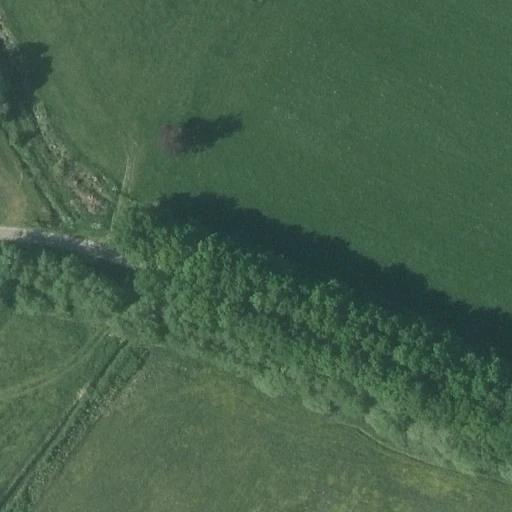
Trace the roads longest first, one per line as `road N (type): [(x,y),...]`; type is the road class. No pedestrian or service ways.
road 1 (unclassified): [(511,419),(98,252),(0,235)]
road 2 (track): [(19,0),(46,32),(125,184),(98,252)]
